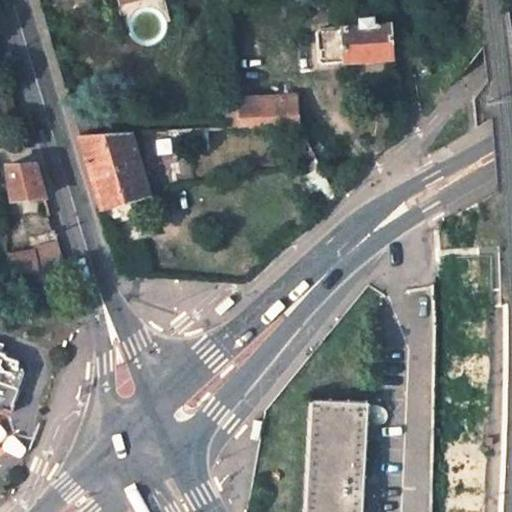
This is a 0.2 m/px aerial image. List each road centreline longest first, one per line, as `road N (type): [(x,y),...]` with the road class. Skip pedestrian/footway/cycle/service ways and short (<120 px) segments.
road 1 (secondary): [(511,128),(370,211),(155,403)]
road 2 (secondary): [(176,448),(347,261),(396,225)]
road 3 (residential): [(408,511),(417,349),(394,291),(396,225)]
road 4 (primary): [(87,251),(9,0)]
road 5 (primary): [(87,251),(103,352),(105,449)]
road 6 (primary): [(155,403),(136,343),(87,251)]
road 7 (secondary): [(396,225),(511,156)]
